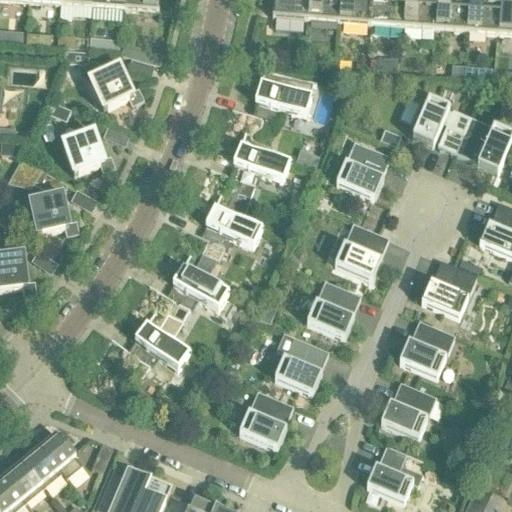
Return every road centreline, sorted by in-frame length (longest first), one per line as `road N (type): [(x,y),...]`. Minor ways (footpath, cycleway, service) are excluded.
road 1 (residential): [(32,376),(140,229),(190,118),(221,0)]
road 2 (residential): [(280,494),(90,415),(32,376)]
road 3 (residential): [(361,377),(429,217)]
road 4 (residential): [(280,494),(361,377)]
road 5 (residential): [(340,511),(361,377)]
